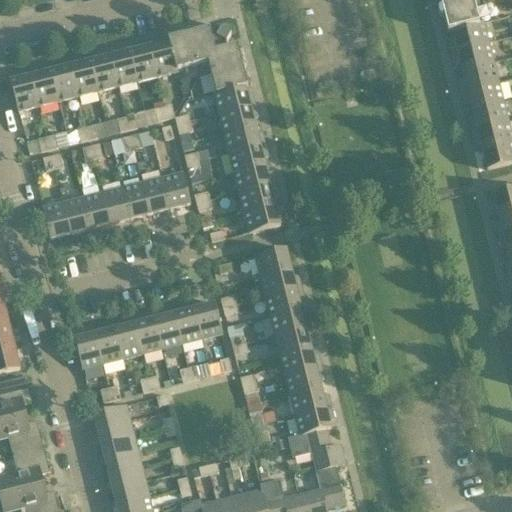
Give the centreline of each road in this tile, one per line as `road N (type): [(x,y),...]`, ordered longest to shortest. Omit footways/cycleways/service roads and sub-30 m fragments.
road 1 (residential): [(91,511),(0,158)]
road 2 (residential): [(0,39),(151,0)]
